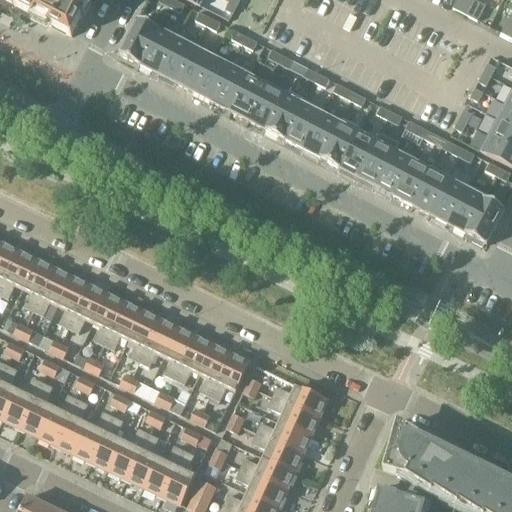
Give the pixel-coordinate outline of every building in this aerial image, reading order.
[(0,0),(0,2),(64,36),(71,39),(91,0),(0,0)] [(161,0),(159,5),(169,11),(174,3),(168,0),(161,0)] [(182,0),(200,9),(204,0),(182,0)] [(511,11),(511,0),(495,0),(494,2),(511,11)] [(169,11),(180,16),(184,8),(174,3),(169,11)] [(225,13),(233,17),(237,8),(229,4),(225,13)] [(463,10),(452,4),(448,13),(459,19),(463,10)] [(475,16),(463,10),(459,19),(470,25),(475,16)] [(199,16),(195,24),(206,29),(210,21),(199,16)] [(216,35),(220,27),(210,21),(206,29),(216,35)] [(120,56),(119,57),(140,68),(158,32),(138,22),(137,23),(120,56)] [(511,35),(501,29),(496,38),(507,43),(511,35)] [(176,41),(158,32),(140,68),(158,77),(178,37),(176,41)] [(231,43),(242,48),(246,40),(235,35),(231,43)] [(197,47),(178,37),(158,77),(176,87),(197,47)] [(252,54),(257,46),(246,40),(242,48),(252,54)] [(195,51),(197,47),(176,87),(194,96),(212,61),(195,51)] [(282,59),(272,53),(267,62),(278,67),(282,59)] [(282,59),(278,67),(289,73),(293,64),(282,59)] [(230,70),(212,61),(194,96),(212,106),(233,66),(232,65),(230,70)] [(251,75),(233,66),(212,106),(230,115),(251,75)] [(487,67),(483,76),(491,80),(495,71),(487,67)] [(304,80),(314,86),(318,78),(308,72),(304,80)] [(230,115),(248,124),(267,89),(249,80),(252,75),(251,75),(230,115)] [(491,80),(483,76),(478,85),(486,89),(491,80)] [(325,91),(329,83),(318,78),(314,86),(325,91)] [(284,98),(267,89),(248,124),(266,134),(287,94),(286,93),(284,98)] [(350,105),(355,96),(344,91),(340,99),(350,105)] [(470,101),(478,105),(483,96),(474,92),(470,101)] [(305,103),(287,94),(266,134),(285,143),(305,103)] [(355,96),(350,105),(361,110),(365,102),(355,96)] [(323,112),(305,103),(285,143),(303,153),(323,112)] [(496,122),(511,130),(511,110),(504,107),(496,122)] [(376,118),(387,123),(391,115),(380,110),(376,118)] [(323,112),(303,153),(321,162),(339,126),(322,117),(324,113),(323,112)] [(459,122),(467,126),(471,117),(463,113),(459,122)] [(397,129),(401,121),(391,115),(387,123),(397,129)] [(462,136),(467,126),(459,122),(454,132),(462,136)] [(511,130),(496,122),(488,138),(511,150),(511,130)] [(357,135),(339,126),(321,162),(339,171),(360,131),(359,131),(357,135)] [(412,137),(423,142),(427,134),(416,128),(412,137)] [(377,140),(360,131),(339,171),(357,181),(380,136),(379,136),(377,140)] [(433,148),(438,139),(427,134),(423,142),(433,148)] [(357,181),(375,190),(398,146),(380,136),(357,181)] [(511,170),(511,150),(488,138),(479,154),(511,170)] [(399,146),(398,146),(375,190),(393,199),(414,159),(397,150),(399,146)] [(448,156),(459,161),(463,153),(453,147),(448,156)] [(459,161),(470,167),(474,158),(463,153),(459,161)] [(415,160),(414,159),(393,199),(411,209),(432,169),(431,168),(429,173),(412,164),(415,160)] [(485,174),(495,180),(500,172),(489,166),(485,174)] [(411,209),(429,218),(450,178),(432,169),(411,209)] [(510,177),(500,172),(495,180),(506,185),(510,177)] [(468,188),(450,178),(429,218),(448,228),(468,188)] [(448,228),(466,237),(486,197),(468,188),(448,228)] [(487,198),(486,197),(466,237),(486,248),(487,247),(486,246),(504,213),(505,212),(485,202),(487,198)] [(0,293),(19,255),(1,246),(0,248),(0,293)] [(22,293),(36,263),(19,255),(0,293),(0,298),(8,303),(14,289),(22,293)] [(54,272),(36,263),(22,293),(29,297),(23,310),(33,315),(54,272)] [(50,307),(57,310),(72,280),(54,272),(33,315),(43,320),(50,307)] [(89,289),(72,280),(57,310),(65,314),(58,327),(68,332),(89,289)] [(85,324),(92,327),(107,297),(89,289),(68,332),(79,337),(85,324)] [(125,306),(107,297),(92,327),(100,331),(94,344),(104,349),(125,306)] [(120,341),(128,344),(142,314),(125,306),(104,349),(114,354),(120,341)] [(160,323),(142,314),(128,344),(135,348),(129,361),(139,366),(160,323)] [(155,358),(163,361),(178,331),(160,323),(139,366),(149,371),(155,358)] [(20,341),(25,329),(18,326),(12,338),(20,341)] [(33,333),(25,329),(20,341),(27,345),(33,333)] [(195,340),(178,331),(163,361),(170,365),(162,382),(173,387),(195,340)] [(56,359),(61,347),(43,338),(37,350),(56,359)] [(213,348),(195,340),(173,387),(182,392),(190,375),(198,379),(213,348)] [(3,356),(11,360),(17,348),(9,344),(3,356)] [(68,350),(61,347),(56,359),(63,362),(68,350)] [(17,348),(11,360),(30,370),(36,358),(17,348)] [(231,357),(213,348),(198,379),(206,382),(199,395),(209,400),(231,357)] [(73,367),(82,372),(90,375),(96,363),(88,360),(87,362),(78,357),(73,367)] [(249,366),(231,357),(209,400),(219,405),(226,391),(235,395),(249,366)] [(47,377),(52,365),(44,361),(39,373),(47,377)] [(104,367),(96,363),(90,375),(98,379),(104,367)] [(52,365),(47,377),(65,385),(70,374),(52,365)] [(0,383),(0,422),(3,423),(19,389),(12,386),(18,374),(7,369),(0,383)] [(118,389),(126,393),(132,380),(124,376),(118,389)] [(74,391),(81,394),(87,382),(80,379),(74,391)] [(150,389),(132,380),(126,393),(144,401),(150,389)] [(3,423),(20,432),(42,386),(32,381),(26,393),(19,389),(3,423)] [(250,381),(247,388),(259,394),(262,387),(250,381)] [(94,386),(87,382),(81,394),(89,398),(94,386)] [(20,432),(38,440),(54,406),(47,403),(53,391),(42,386),(20,432)] [(255,402),(259,394),(247,388),(243,396),(255,402)] [(144,401),(162,410),(169,394),(168,394),(167,397),(150,389),(144,401)] [(276,391),(272,401),(318,422),(326,403),(295,389),(292,398),(276,391)] [(180,399),(169,394),(162,410),(179,418),(185,406),(178,402),(180,399)] [(117,411),(123,399),(116,396),(110,408),(117,411)] [(38,440),(56,449),(78,403),(67,398),(61,410),(54,406),(38,440)] [(123,399),(117,411),(125,414),(130,403),(123,399)] [(283,418),(279,426),(310,440),(318,422),(272,401),(267,411),(283,418)] [(56,449),(73,457),(90,424),(81,420),(87,408),(78,403),(56,449)] [(196,426),(202,414),(194,411),(188,423),(196,426)] [(152,428),(158,416),(150,413),(145,424),(152,428)] [(209,418),(202,414),(196,426),(204,430),(209,418)] [(73,457),(91,466),(113,420),(103,415),(97,427),(90,424),(73,457)] [(165,420),(158,416),(152,428),(160,431),(165,420)] [(233,417),(229,424),(241,430),(245,422),(233,417)] [(91,466),(109,474),(125,441),(117,437),(123,425),(113,420),(91,466)] [(241,430),(229,424),(226,432),(237,437),(241,430)] [(302,458),(310,440),(279,426),(275,433),(260,427),(256,437),(302,458)] [(454,455),(430,439),(428,442),(404,427),(399,433),(394,431),(382,472),(405,479),(432,495),(433,493),(458,508),(459,505),(469,511),(511,511),(511,480),(508,477),(506,480),(482,465),(480,467),(456,452),(454,455)] [(188,446),(194,434),(186,430),(180,442),(188,446)] [(109,474),(126,483),(149,436),(138,431),(131,444),(125,441),(109,474)] [(201,437),(194,434),(188,446),(195,450),(201,437)] [(159,442),(149,436),(126,483),(144,492),(160,458),(153,455),(159,442)] [(266,453),(263,461),(294,475),(302,458),(256,437),(251,446),(266,453)] [(144,492),(162,500),(184,454),(174,449),(167,462),(160,458),(144,492)] [(216,452),(212,459),(224,465),(228,457),(216,452)] [(180,509),(196,476),(188,472),(194,459),(184,454),(162,500),(180,509)] [(224,465),(212,459),(209,467),(221,472),(224,465)] [(244,463),(240,472),(286,493),(294,475),(263,461),(259,469),(244,463)] [(250,489),(247,497),(278,511),(286,493),(240,472),(235,482),(250,489)] [(195,495),(211,502),(216,491),(201,484),(195,495)] [(423,511),(425,506),(377,492),(373,506),(369,511),(423,511)] [(205,511),(211,502),(195,495),(186,511),(205,511)] [(228,498),(223,508),(232,511),(277,511),(278,511),(247,497),(243,505),(228,498)] [(20,511),(45,511),(47,509),(27,499),(20,511)]
